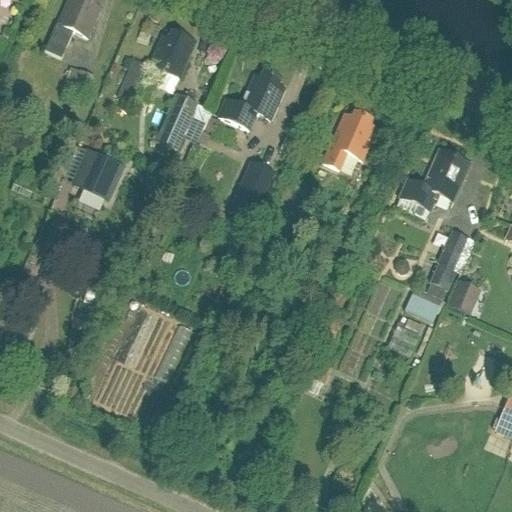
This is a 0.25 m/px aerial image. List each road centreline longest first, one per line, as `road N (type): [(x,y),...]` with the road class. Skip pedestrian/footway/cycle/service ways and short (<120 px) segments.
road 1 (tertiary): [(511,109),(262,0)]
road 2 (unclassified): [(196,511),(0,424)]
